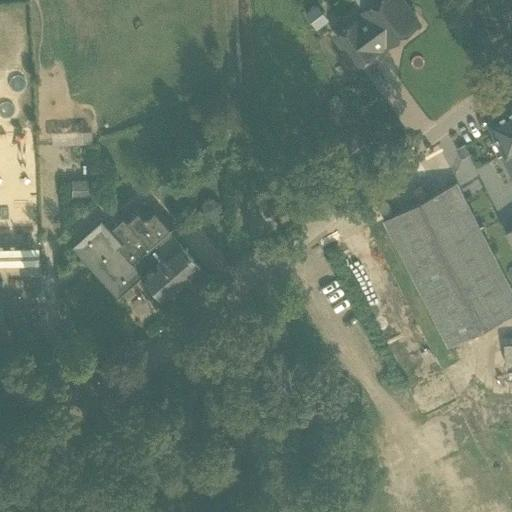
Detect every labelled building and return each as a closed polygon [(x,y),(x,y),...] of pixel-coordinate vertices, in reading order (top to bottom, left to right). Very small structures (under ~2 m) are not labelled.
[(402,0),(381,0),(380,8),(368,17),(358,25),(375,49),(386,41),(389,44),(418,22),(402,0)] [(377,0),(363,10),(368,17),(380,8),(381,0),(377,0)] [(320,27),(331,16),(316,3),(306,14),(320,27)] [(358,25),(355,21),(336,35),(358,64),(376,51),(358,25)] [(506,153),(510,151),(511,154),(511,104),(488,117),(506,153)] [(465,145),(458,149),(463,159),(470,155),(465,145)] [(511,154),(510,151),(506,153),(500,156),(511,178),(511,154)] [(511,291),(456,183),(383,220),(448,346),(511,313),(511,291)] [(201,212),(209,217),(217,213),(218,204),(210,199),(201,203),(201,212)] [(100,218),(70,244),(117,297),(141,275),(162,299),(199,266),(170,234),(167,230),(171,227),(152,206),(143,215),(136,206),(123,218),(110,229),(108,227),(109,227),(108,226),(108,227),(103,222),(104,222),(103,221),(102,221),(100,218)] [(368,228),(329,247),(402,389),(441,369),(368,228)] [(511,337),(503,338),(505,363),(511,362),(511,337)]
